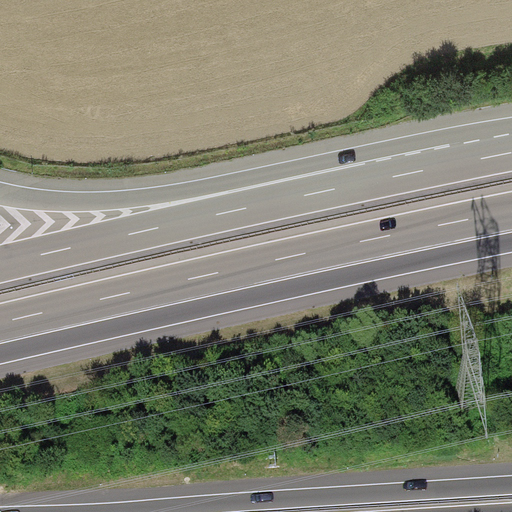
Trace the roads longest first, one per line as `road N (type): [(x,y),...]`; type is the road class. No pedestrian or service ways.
road 1 (motorway): [(511,485),(110,511)]
road 2 (motorway): [(367,181),(0,265)]
road 3 (motorway): [(367,181),(75,200),(0,190)]
road 4 (motorway): [(0,322),(302,252)]
road 5 (motorway): [(302,252),(511,210)]
road 6 (motorway): [(302,252),(511,229)]
road 7 (motorway): [(511,152),(367,181)]
